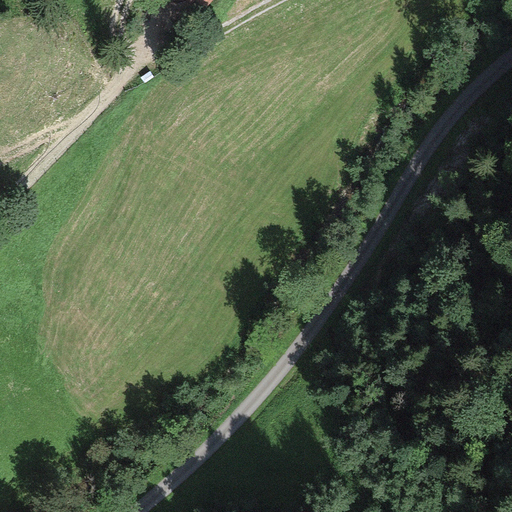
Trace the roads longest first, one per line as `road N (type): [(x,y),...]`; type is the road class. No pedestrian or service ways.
road 1 (track): [(511,58),(438,133),(284,366),(212,445),(132,511)]
road 2 (track): [(128,0),(120,33),(134,74),(278,0)]
road 3 (track): [(0,203),(134,74)]
